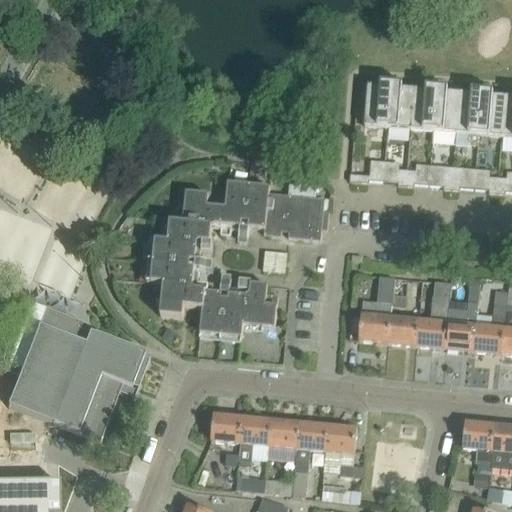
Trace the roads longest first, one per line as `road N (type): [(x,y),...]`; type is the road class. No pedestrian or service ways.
road 1 (residential): [(142,511),(194,382),(324,390)]
road 2 (residential): [(511,215),(469,211),(458,224),(455,252),(338,243)]
road 3 (residential): [(324,390),(338,243)]
road 4 (residential): [(324,390),(447,402)]
